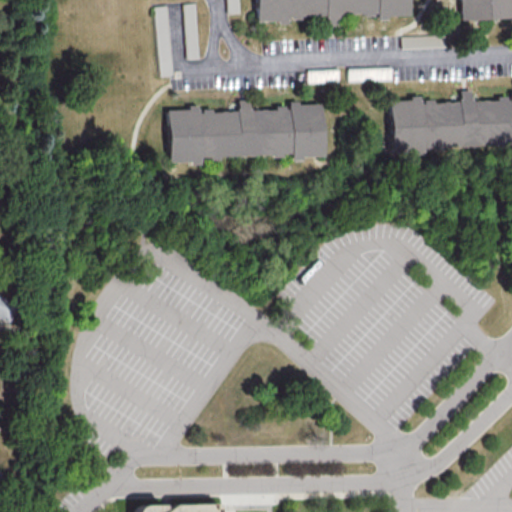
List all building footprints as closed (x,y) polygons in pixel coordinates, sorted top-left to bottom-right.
[(223,0),(224,12),(236,12),(236,0),(223,0)] [(252,0),(254,20),(385,16),(411,15),(410,0),(252,0)] [(511,0),(511,16),(460,20),(459,0),(511,0)] [(196,58),(195,3),(181,3),(182,58),(196,58)] [(157,75),(169,74),(162,5),(151,6),(157,75)] [(345,68),(346,80),(389,79),(389,66),(345,68)] [(305,82),(337,82),(336,68),(305,69),(305,82)] [(511,95),(386,103),(389,153),(511,146),(511,95)] [(163,113),(166,160),(323,155),(322,104),(163,113)] [(0,319),(7,323),(15,301),(0,295),(0,319)] [(215,511),(216,504),(130,503),(129,511),(215,511)]
